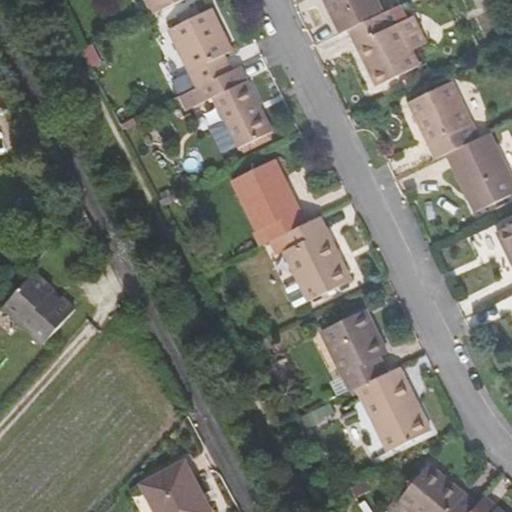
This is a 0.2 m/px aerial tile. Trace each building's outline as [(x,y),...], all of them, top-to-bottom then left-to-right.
[(147,0),(154,16),(187,0),(147,0)] [(324,0),(341,34),(349,30),(387,13),(380,0),(324,0)] [(200,89),(235,72),(227,54),(233,51),(233,49),(215,9),(171,29),(200,89)] [(422,65),(413,47),(428,40),(426,35),(423,36),(418,24),(421,22),(418,15),(402,22),(393,26),(387,13),(349,30),(377,86),(422,65)] [(200,89),(186,96),(192,108),(214,98),(238,148),(274,132),(244,68),(235,72),(200,89)] [(408,104),(436,161),(448,155),(481,139),(452,82),(408,104)] [(511,175),(492,133),(481,139),(448,155),(475,211),(511,194),(511,175)] [(264,228),(272,243),(284,237),(310,224),(277,160),(234,181),(258,231),(264,228)] [(354,281),(323,217),(310,224),(284,237),(291,248),(290,249),(285,251),(309,300),(310,301),(354,281)] [(511,224),(496,232),(511,264),(511,224)] [(4,309),(43,345),(76,310),(63,298),(59,300),(52,294),(55,291),(38,274),(4,309)] [(322,332),(352,392),(358,389),(389,374),(381,358),(382,358),(389,354),(368,310),(322,332)] [(432,430),(401,368),(389,374),(358,389),(387,450),(388,452),(432,430)] [(145,485),(159,511),(211,511),(185,463),(145,485)] [(431,465),(401,502),(412,511),(474,511),(480,505),(431,465)] [(504,511),(486,498),(480,505),(474,511),(504,511)] [(412,511),(401,502),(392,511),(412,511)]
